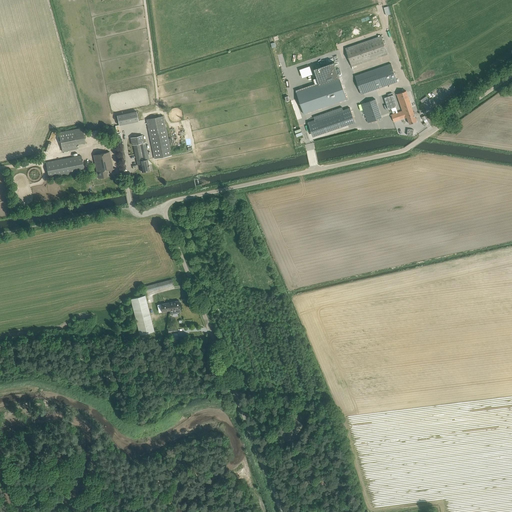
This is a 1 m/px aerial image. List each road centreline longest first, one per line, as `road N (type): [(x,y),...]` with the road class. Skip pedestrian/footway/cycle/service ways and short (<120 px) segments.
road 1 (unclassified): [(164,206),(406,149),(511,74)]
road 2 (unclassified): [(281,511),(164,206)]
